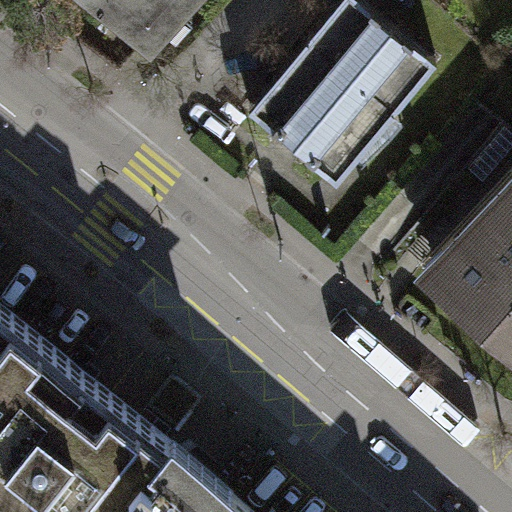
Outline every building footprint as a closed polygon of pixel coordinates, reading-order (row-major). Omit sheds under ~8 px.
[(109,0),(152,33),(168,13),(160,5),(164,0),(109,0)] [(304,148),(335,173),(437,55),(361,0),(331,0),(247,102),(274,126),(271,135),(283,146),(295,156),(304,148)] [(450,220),(419,257),(511,332),(511,189),(472,238),(450,220)] [(198,511),(220,486),(197,467),(0,302),(0,507),(6,511),(198,511)] [(279,511),(327,511),(253,445),(232,469),(279,511)] [(250,511),(220,486),(198,511),(250,511)]
